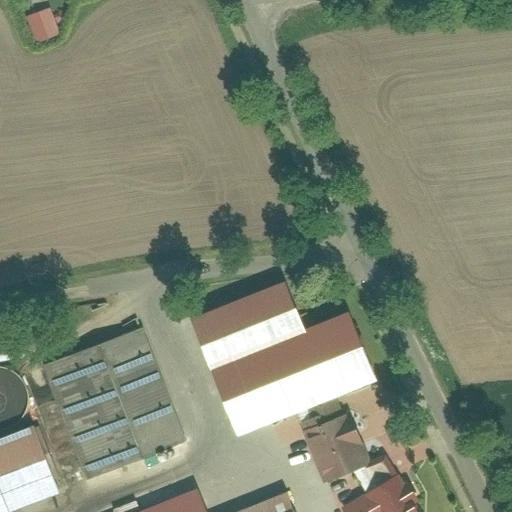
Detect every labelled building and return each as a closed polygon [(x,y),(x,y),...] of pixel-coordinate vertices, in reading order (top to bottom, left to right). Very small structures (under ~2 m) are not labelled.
[(54,7),(31,15),(40,42),(64,34),(54,7)] [(308,329),(290,281),(197,317),(216,365),(308,329)] [(308,329),(216,365),(243,434),(322,403),(340,396),(379,380),(353,312),(308,329)] [(144,324),(46,363),(90,475),(188,437),(144,324)] [(322,403),(326,414),(344,407),(340,396),(322,403)] [(303,422),(327,482),(376,463),(352,403),(344,407),(326,414),(303,422)] [(36,425),(0,438),(0,511),(10,511),(63,492),(36,425)] [(424,511),(391,458),(362,476),(372,493),(347,509),(348,511),(424,511)] [(213,511),(204,487),(139,511),(213,511)] [(299,511),(292,492),(240,511),(299,511)]
